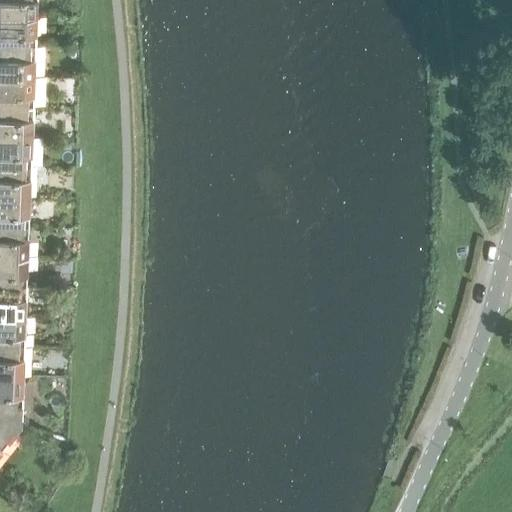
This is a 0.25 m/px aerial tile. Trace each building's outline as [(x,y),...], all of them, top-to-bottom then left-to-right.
[(0,0),(0,12),(38,14),(38,0),(0,0)] [(38,14),(0,12),(0,42),(35,44),(36,34),(37,34),(38,14)] [(35,44),(0,42),(0,72),(36,74),(37,56),(35,56),(35,44)] [(0,102),(33,104),(33,94),(36,94),(36,74),(0,72),(0,102)] [(33,104),(0,102),(0,132),(34,134),(34,117),(33,117),(33,104)] [(34,134),(0,132),(0,162),(30,164),(31,154),(33,154),(34,134)] [(30,164),(0,162),(0,192),(31,194),(32,176),(30,176),(30,164)] [(0,222),(28,224),(28,214),(31,213),(31,194),(0,192),(0,222)] [(28,224),(0,222),(0,252),(30,254),(30,236),(29,236),(28,224)] [(0,282),(27,284),(27,274),(29,274),(30,254),(0,252),(0,282)] [(27,284),(0,282),(0,312),(27,314),(27,297),(26,297),(27,284)] [(0,342),(24,343),(24,334),(26,334),(27,314),(0,312),(0,342)] [(24,343),(0,342),(0,372),(25,373),(25,356),(24,356),(24,343)] [(24,394),(25,373),(0,372),(0,415),(25,425),(24,416),(22,416),(22,394),(24,394)] [(19,431),(25,425),(0,415),(0,451),(18,430),(19,431)]
